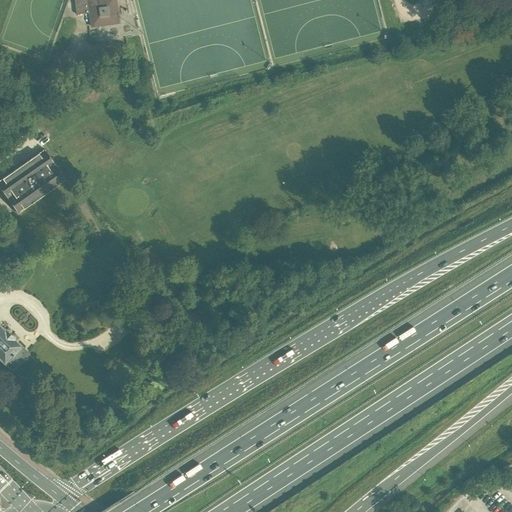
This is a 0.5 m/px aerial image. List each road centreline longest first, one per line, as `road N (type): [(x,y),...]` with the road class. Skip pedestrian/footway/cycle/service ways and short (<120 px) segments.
road 1 (motorway): [(511,223),(65,501)]
road 2 (motorway): [(511,281),(142,511)]
road 3 (motorway): [(226,511),(511,325)]
road 4 (motorway): [(355,511),(511,388)]
